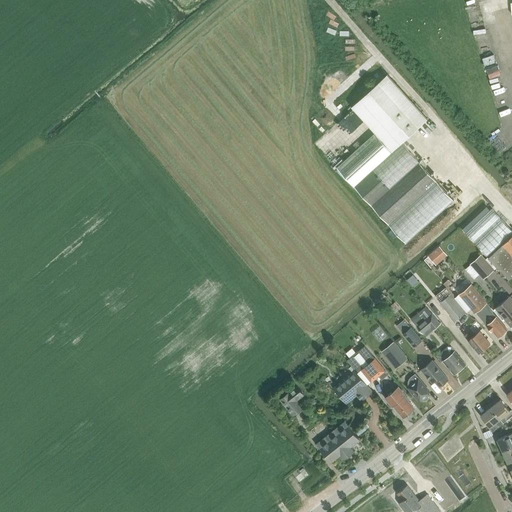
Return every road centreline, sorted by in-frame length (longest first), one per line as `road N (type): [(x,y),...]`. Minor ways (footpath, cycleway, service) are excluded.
road 1 (track): [(160,0),(171,12),(168,26),(92,88),(304,342),(248,395),(299,463),(280,478),(292,493),(277,503),(285,511)]
road 2 (unclassified): [(315,511),(511,356)]
